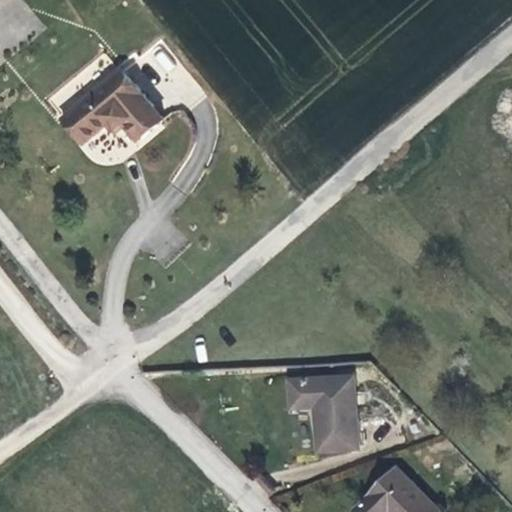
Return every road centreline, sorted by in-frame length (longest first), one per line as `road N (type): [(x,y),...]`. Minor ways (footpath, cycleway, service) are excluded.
road 1 (residential): [(117,366),(511,38)]
road 2 (residential): [(264,511),(117,366)]
road 3 (track): [(0,216),(117,366)]
road 4 (residential): [(0,450),(117,366)]
